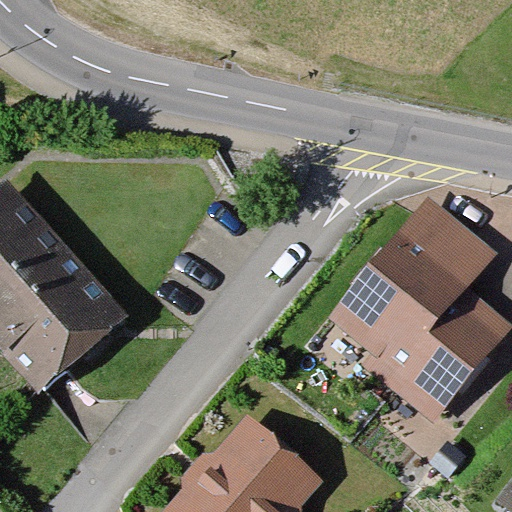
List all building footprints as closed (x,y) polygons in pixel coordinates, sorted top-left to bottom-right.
[(8,192),(0,199),(0,350),(40,396),(123,323),(8,192)] [(495,260),(429,206),(368,281),(344,310),(332,324),(375,359),(367,369),(434,423),(510,329),(467,294),(495,260)] [(301,511),(322,487),(244,423),(171,511),(301,511)] [(447,447),(432,466),(449,479),(464,460),(447,447)] [(511,511),(511,491),(500,507),(506,511),(511,511)]
